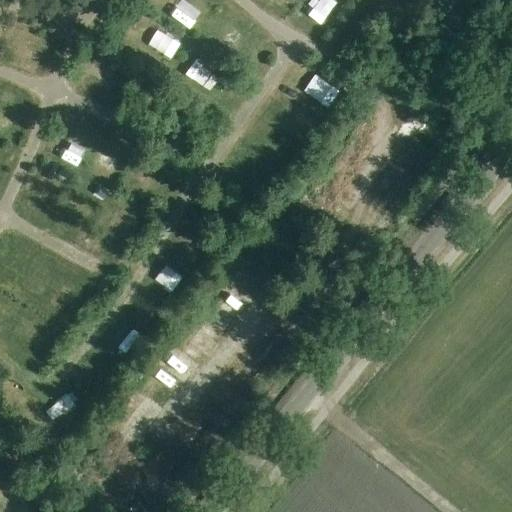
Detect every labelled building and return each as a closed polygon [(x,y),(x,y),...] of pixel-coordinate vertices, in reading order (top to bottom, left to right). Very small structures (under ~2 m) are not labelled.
[(314,9),(308,19),(324,30),(331,20),(314,9)] [(411,49),(404,44),(389,33),(380,46),(392,55),(393,55),(396,51),(397,52),(405,58),(411,49)] [(11,54),(52,62),(55,46),(14,38),(11,54)] [(240,67),(261,77),(269,60),(248,50),(240,67)] [(313,152),(330,129),(318,121),(302,144),(313,152)] [(277,163),(295,177),(309,158),(291,145),(277,163)]
